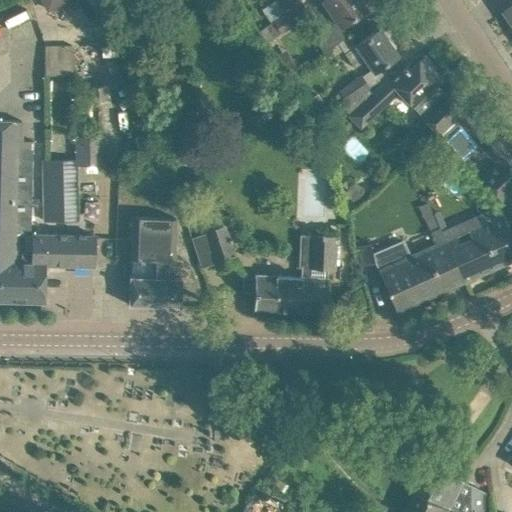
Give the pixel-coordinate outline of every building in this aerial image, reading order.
[(41,0),(47,11),(66,0),(73,0),(75,2),(79,0),(41,0)] [(144,8),(141,0),(117,0),(123,15),(144,8)] [(296,0),(274,0),(262,8),(268,19),(296,0)] [(322,0),(335,19),(312,35),(324,52),(329,48),(347,35),(340,26),(365,8),(359,0),(322,0)] [(281,33),(309,14),(301,2),(260,31),(266,41),(281,32),(281,33)] [(74,38),(112,39),(112,25),(74,24),(74,38)] [(355,45),(354,46),(347,35),(329,48),(334,55),(342,49),(344,53),(352,64),(364,57),(373,71),(397,55),(379,28),(355,44),(355,45)] [(45,62),(74,62),(72,44),(45,44),(45,62)] [(398,92),(421,115),(438,100),(428,90),(441,78),(433,69),(435,66),(424,54),(408,70),(405,67),(390,81),(386,77),(370,92),(367,88),(347,103),(342,105),(349,112),(347,114),(360,128),(398,92)] [(74,62),(45,62),(45,76),(75,76),(74,62)] [(347,103),(367,88),(370,87),(361,73),(338,90),(347,103)] [(450,88),(438,100),(421,115),(439,133),(468,106),(450,88)] [(75,135),(75,158),(75,164),(76,164),(102,164),(102,134),(88,135),(87,100),(78,100),(78,135),(75,135)] [(511,189),(511,154),(510,153),(511,151),(468,106),(439,133),(462,158),(478,143),(498,163),(481,179),(502,200),(511,189)] [(23,139),(23,120),(0,119),(0,299),(44,301),(45,265),(46,233),(25,233),(25,229),(30,230),(33,140),(23,139)] [(172,134),(168,161),(197,165),(202,143),(189,141),(190,136),(172,134)] [(75,164),(75,158),(46,159),(46,176),(42,176),(43,221),(78,221),(76,164),(75,164)] [(171,177),(166,160),(150,165),(155,182),(171,177)] [(436,233),(440,242),(458,283),(511,258),(511,218),(505,222),(502,215),(498,205),(436,233)] [(175,217),(133,216),(131,258),(132,258),(131,276),(130,276),(129,304),(179,306),(181,278),(174,277),(175,217)] [(203,231),(215,269),(239,260),(227,223),(203,231)] [(93,266),(93,246),(94,235),(46,233),(45,265),(93,266)] [(242,276),(241,291),(254,292),(254,293),(253,309),(326,312),(327,292),(328,268),(334,269),(336,236),(309,234),(308,262),(300,262),(299,276),(255,274),(255,277),(242,276)] [(371,255),(388,292),(396,310),(458,283),(440,242),(409,256),(402,241),(371,255)] [(370,247),(356,249),(359,268),(373,266),(370,247)] [(424,409),(414,396),(405,397),(396,399),(391,414),(401,427),(418,424),(424,409)] [(422,483),(417,492),(450,508),(459,511),(485,511),(485,492),(431,465),(422,483)] [(448,511),(450,508),(417,492),(406,511),(448,511)]
